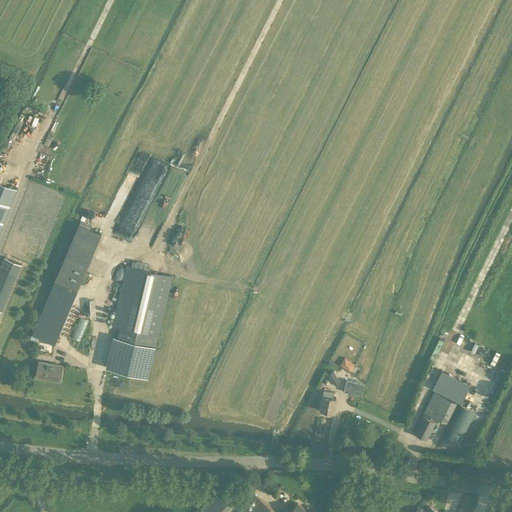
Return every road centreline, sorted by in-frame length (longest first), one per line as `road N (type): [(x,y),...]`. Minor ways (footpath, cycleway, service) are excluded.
road 1 (track): [(90,455),(98,302),(121,243),(156,248),(281,0)]
road 2 (unclassified): [(511,497),(303,460),(90,455),(0,444)]
road 3 (track): [(406,477),(420,444),(398,431),(511,168)]
road 4 (track): [(0,245),(111,0)]
